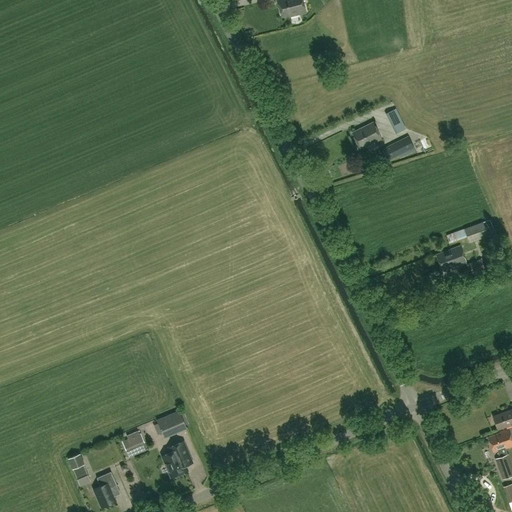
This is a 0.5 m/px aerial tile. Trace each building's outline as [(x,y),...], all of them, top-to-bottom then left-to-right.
[(289,17),(305,13),(302,0),(276,0),(281,17),(289,15),(289,17)] [(395,109),(386,114),(396,133),(405,128),(395,109)] [(380,139),(372,123),(353,132),(361,149),(380,139)] [(408,136),(382,149),(388,160),(399,155),(400,158),(415,150),(408,136)] [(426,146),(429,154),(437,150),(434,143),(426,146)] [(482,222),(464,229),(446,235),(449,244),(467,237),(469,243),(488,236),(482,222)] [(481,260),(468,265),(460,245),(436,255),(442,272),(456,266),(461,278),(485,269),(481,260)] [(511,409),(493,416),(497,430),(511,424),(511,409)] [(163,435),(185,425),(180,411),(158,421),(163,435)] [(505,449),(511,446),(511,438),(508,428),(498,432),(499,433),(505,449)] [(130,449),(145,443),(141,434),(139,434),(138,431),(126,436),(128,439),(126,440),(130,449)] [(505,449),(499,433),(489,436),(494,451),(498,450),(501,457),(495,459),(503,479),(511,475),(511,467),(508,455),(507,455),(505,449)] [(185,466),(192,463),(183,441),(175,444),(177,449),(163,455),(172,477),(187,470),(185,466)] [(80,453),(67,459),(72,469),(73,469),(77,479),(87,475),(83,464),(85,464),(80,453)] [(94,489),(102,507),(116,501),(110,488),(117,485),(111,471),(97,478),(101,486),(94,489)]
